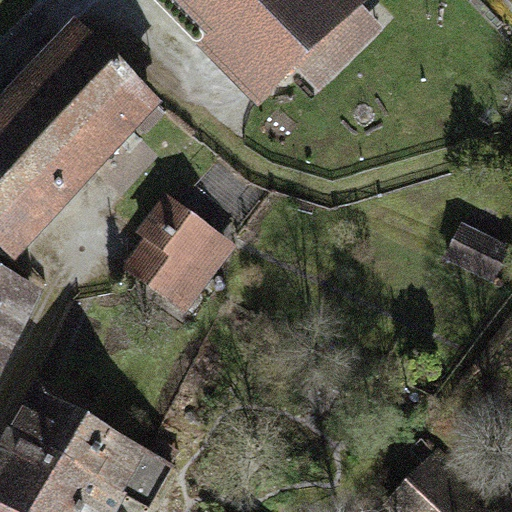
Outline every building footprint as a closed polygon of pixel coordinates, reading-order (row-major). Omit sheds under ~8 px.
[(376,0),(166,0),(208,41),(200,50),(263,111),(299,75),(320,96),(396,18),(376,0)] [(73,32),(0,113),(0,243),(20,262),(158,107),(73,32)] [(249,254),(175,200),(144,243),(150,248),(128,279),(195,328),(249,254)] [(511,271),(511,255),(471,234),(455,264),(503,289),(511,271)] [(0,275),(0,398),(47,298),(0,275)] [(0,440),(0,508),(7,511),(112,511),(144,454),(27,391),(0,440)] [(441,453),(392,504),(400,511),(479,511),(471,504),(482,492),(441,453)]
